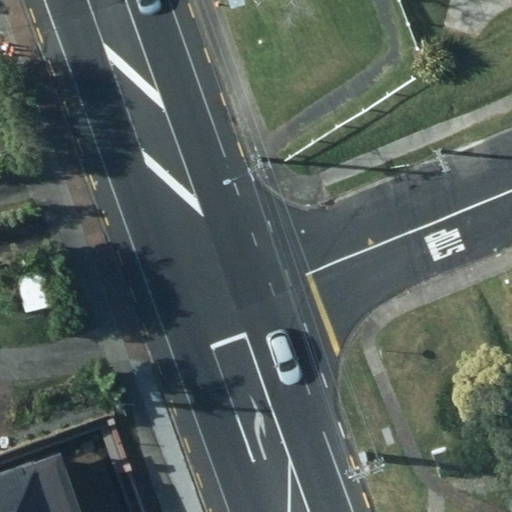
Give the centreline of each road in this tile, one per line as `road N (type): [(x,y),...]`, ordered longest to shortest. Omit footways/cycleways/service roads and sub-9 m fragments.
road 1 (primary): [(106,0),(212,306)]
road 2 (residential): [(511,187),(212,306)]
road 3 (primary): [(212,306),(284,511)]
